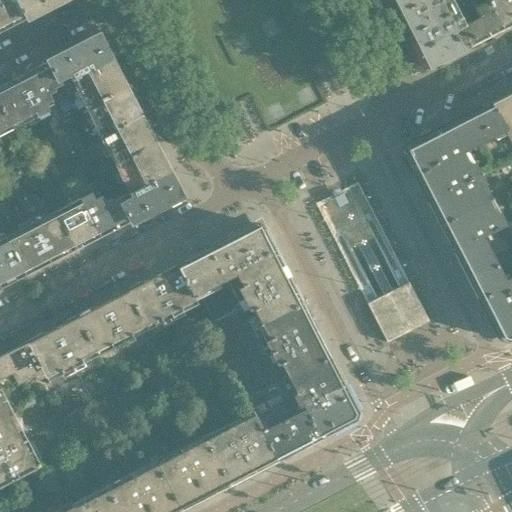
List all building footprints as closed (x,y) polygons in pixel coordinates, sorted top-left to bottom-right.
[(0,0),(0,31),(27,18),(18,0),(0,0)] [(18,0),(27,18),(60,0),(18,0)] [(287,0),(182,0),(381,374),(459,335),(287,0)] [(392,0),(404,21),(443,0),(392,0)] [(445,0),(443,0),(404,21),(414,42),(461,17),(457,9),(452,11),(445,0)] [(511,0),(487,0),(488,1),(503,29),(511,24),(511,0)] [(479,17),(474,19),(464,24),(465,25),(452,32),(462,50),(503,29),(488,1),(474,8),(476,10),(479,17)] [(466,3),(470,13),(476,10),(474,8),(470,1),(466,3)] [(476,10),(470,13),(474,19),(479,17),(476,10)] [(461,17),(414,42),(425,63),(433,65),(462,50),(452,32),(465,25),(464,24),(461,17)] [(92,38),(48,60),(61,85),(69,80),(69,78),(108,58),(99,41),(92,38)] [(108,58),(69,78),(69,80),(83,107),(123,87),(108,58)] [(48,60),(16,77),(36,117),(49,110),(46,104),(53,100),(50,95),(57,91),(55,88),(61,85),(48,60)] [(16,77),(0,85),(0,107),(11,130),(36,117),(16,77)] [(123,87),(83,107),(98,136),(138,116),(123,87)] [(511,91),(489,103),(502,130),(509,143),(511,141),(511,91)] [(415,173),(464,148),(464,149),(502,130),(489,103),(404,146),(408,154),(405,155),(415,173)] [(0,107),(0,135),(11,130),(0,107)] [(138,116),(98,136),(113,164),(152,143),(138,116)] [(13,145),(19,156),(28,152),(22,141),(13,145)] [(152,143),(113,164),(127,192),(167,171),(152,143)] [(464,148),(415,173),(428,199),(477,174),(464,149),(464,148)] [(167,171),(127,192),(129,195),(121,199),(132,220),(174,198),(176,190),(167,171)] [(477,174),(428,199),(441,224),(490,198),(477,174)] [(91,191),(79,197),(100,236),(132,220),(121,199),(119,195),(112,199),(110,196),(105,199),(101,193),(94,197),(91,191)] [(100,236),(79,197),(55,210),(76,249),(100,236)] [(490,198),(441,224),(453,248),(481,235),(502,223),(490,198)] [(76,249),(55,210),(30,222),(51,261),(76,249)] [(51,261),(30,222),(5,235),(25,275),(51,261)] [(255,223),(219,242),(233,270),(273,249),(266,234),(261,235),(255,223)] [(5,235),(0,237),(0,287),(25,275),(5,235)] [(481,235),(453,248),(478,297),(494,289),(490,281),(501,275),(481,235)] [(219,242),(181,261),(175,264),(193,299),(200,296),(214,322),(239,309),(241,308),(237,301),(225,278),(235,273),(233,270),(219,242)] [(273,249),(233,270),(235,273),(225,278),(237,301),(287,275),(273,249)] [(175,264),(151,277),(171,317),(196,304),(193,299),(175,264)] [(511,274),(503,279),(502,284),(511,302),(511,274)] [(287,275),(237,301),(241,308),(239,309),(242,315),(244,314),(251,327),(257,324),(301,301),(287,275)] [(511,302),(502,284),(503,279),(501,275),(490,281),(494,289),(478,297),(500,339),(507,341),(511,338),(511,302)] [(151,277),(126,290),(146,330),(171,317),(151,277)] [(126,290),(101,303),(121,342),(146,330),(126,290)] [(301,301),(257,324),(251,327),(237,335),(243,346),(248,344),(249,347),(253,345),(258,342),(264,354),(315,328),(301,301)] [(101,303),(76,316),(96,355),(121,342),(101,303)] [(76,316),(50,329),(71,368),(96,355),(76,316)] [(264,354),(259,356),(251,361),(255,370),(262,366),(269,363),(274,373),(268,376),(261,380),(264,386),(328,354),(315,328),(264,354)] [(26,341),(44,375),(47,381),(71,368),(50,329),(26,341)] [(26,341),(0,354),(0,377),(11,372),(16,383),(33,374),(35,379),(44,375),(26,341)] [(238,354),(221,362),(232,384),(249,375),(238,354)] [(328,354),(264,386),(259,389),(263,393),(275,416),(301,402),(342,381),(328,354)] [(342,381),(301,402),(320,438),(355,420),(358,412),(342,381)] [(0,389),(0,420),(13,414),(0,389)] [(263,393),(259,389),(244,396),(251,409),(277,460),(320,438),(301,402),(275,416),(263,393)] [(34,403),(30,395),(20,400),(23,408),(34,403)] [(277,460),(251,409),(226,422),(252,472),(277,460)] [(56,413),(43,419),(47,427),(60,421),(56,413)] [(13,414),(0,420),(0,452),(26,439),(13,414)] [(252,472),(226,422),(202,434),(229,484),(252,472)] [(229,484),(202,434),(178,446),(204,497),(229,484)] [(0,485),(39,465),(26,439),(0,452),(0,485)] [(204,497),(178,446),(153,459),(180,510),(204,497)] [(175,511),(180,510),(153,459),(129,471),(150,511),(175,511)] [(150,511),(129,471),(105,484),(120,511),(150,511)] [(120,511),(105,484),(81,496),(89,511),(120,511)] [(89,511),(81,496),(57,508),(59,511),(89,511)]
